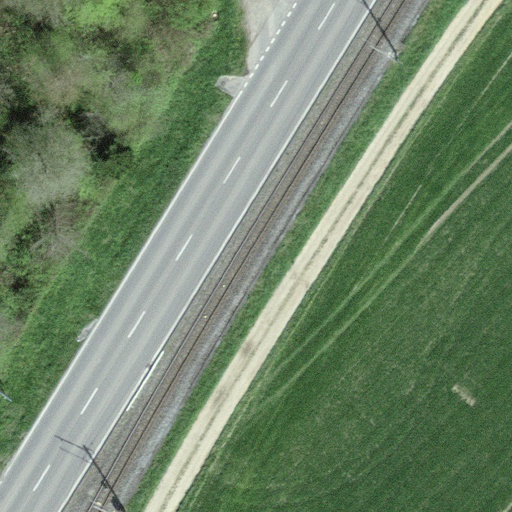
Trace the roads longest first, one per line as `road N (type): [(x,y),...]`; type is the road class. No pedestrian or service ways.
road 1 (track): [(480,0),(386,138),(160,511)]
road 2 (secondary): [(17,511),(329,0)]
